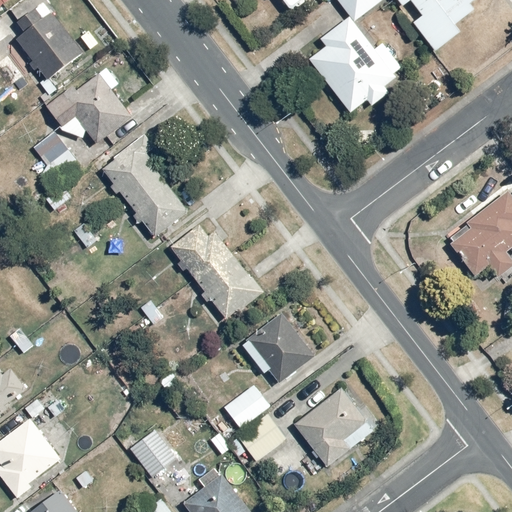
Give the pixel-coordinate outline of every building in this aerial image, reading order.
[(274,0),(275,1),(301,32),(321,16),(307,0),(274,0)] [(382,88),(395,78),(392,74),(400,67),(383,45),(374,52),(352,23),(382,0),(336,0),(348,15),(320,37),(326,45),(308,59),(349,113),(366,101),(371,107),(387,94),(382,88)] [(396,0),(402,8),(410,2),(422,17),(413,24),(435,52),(459,34),(453,26),(479,6),(474,0),(396,0)] [(83,54),(42,2),(22,18),(62,70),(83,54)] [(47,165),(73,145),(75,147),(86,139),(94,150),(133,120),(96,73),(73,91),(71,88),(45,109),(60,128),(34,148),(47,165)] [(24,86),(16,76),(0,88),(0,100),(3,104),(24,86)] [(162,161),(141,136),(100,170),(156,238),(190,210),(155,167),(162,161)] [(44,201),(54,194),(44,181),(27,194),(37,207),(44,201)] [(73,198),(64,186),(54,194),(44,201),(53,213),(73,198)] [(511,187),(476,214),(472,208),(442,231),(478,279),(490,271),(497,281),(511,270),(511,261),(509,258),(511,256),(511,187)] [(88,221),(74,230),(88,250),(101,242),(88,221)] [(225,248),(214,234),(209,238),(198,225),(170,248),(188,271),(184,274),(198,292),(200,290),(226,322),(261,293),(225,248)] [(317,357),(280,313),(241,346),(277,390),(317,357)] [(35,344),(19,327),(8,337),(24,354),(35,344)] [(4,378),(0,373),(0,411),(27,390),(12,372),(4,378)] [(185,387),(175,373),(158,384),(169,399),(185,387)] [(271,407),(254,382),(222,404),(239,429),(271,407)] [(357,408),(341,389),(296,427),(329,467),(378,425),(361,405),(357,408)] [(67,407),(55,395),(43,406),(55,419),(67,407)] [(287,439),(268,414),(237,437),(256,462),(287,439)] [(60,458),(27,420),(0,443),(0,465),(1,467),(0,467),(0,478),(16,497),(60,458)] [(177,459),(155,430),(130,449),(152,477),(177,459)] [(248,511),(220,474),(181,503),(187,511),(248,511)] [(77,511),(59,490),(32,511),(77,511)] [(170,511),(161,500),(152,508),(155,511),(170,511)]
